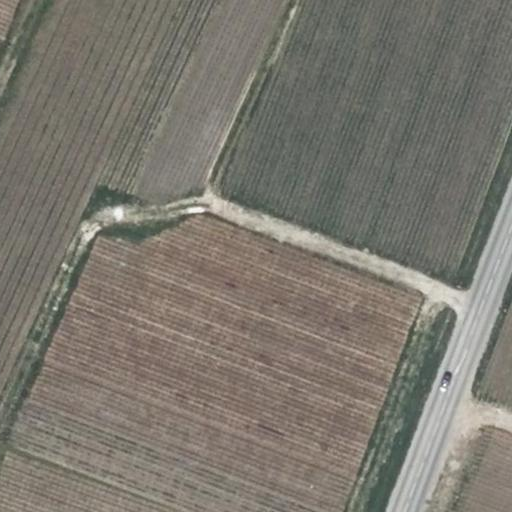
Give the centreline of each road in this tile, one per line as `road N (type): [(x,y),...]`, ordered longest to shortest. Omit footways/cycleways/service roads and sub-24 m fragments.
road 1 (track): [(282,0),(196,201),(478,305)]
road 2 (track): [(196,201),(96,208),(0,410)]
road 3 (tertiary): [(400,511),(511,215)]
